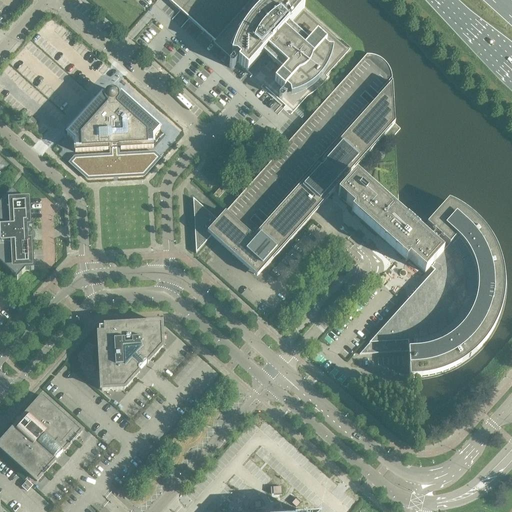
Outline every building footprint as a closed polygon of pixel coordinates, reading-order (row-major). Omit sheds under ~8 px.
[(294,0),(169,0),(169,1),(247,71),(267,49),(287,67),(274,81),(284,90),(286,88),(289,91),(290,96),(292,96),(298,94),(303,92),(308,89),(311,87),(315,84),(318,81),(321,77),(324,73),(327,68),(329,64),(330,60),(332,55),(333,49),(328,48),(324,45),(326,43),(316,34),(304,48),(284,31),(304,8),(294,0)] [(343,180),(394,124),(392,79),(391,73),(389,68),(386,64),(382,60),(377,58),(372,56),(366,56),(218,221),(193,199),(196,254),(212,236),(236,251),(239,248),(264,270),(339,186),(343,190),(337,196),(354,210),(351,213),(406,262),(409,259),(425,274),(430,268),(434,271),(359,355),(408,352),(409,378),(420,378),(424,377),(432,376),(446,372),(453,368),(457,366),(467,360),(471,357),(476,353),(478,350),(481,347),(481,346),(484,343),(487,340),(489,337),(491,333),(494,330),(495,326),(497,322),(499,318),(500,314),(501,311),(502,307),(504,298),(505,289),(504,278),(503,269),(501,259),(497,250),(492,240),(488,233),(483,227),(478,222),(473,216),(465,210),(449,201),(421,233),(400,215),(399,214),(388,205),(355,175),(347,184),(343,180)] [(102,96),(67,135),(74,142),(75,153),(108,151),(108,148),(111,148),(111,156),(75,158),(71,163),(88,179),(143,176),(159,158),(154,154),(118,156),(117,148),(117,147),(120,147),(120,150),(153,148),(153,138),(160,130),(121,95),(118,98),(104,99),(102,96)] [(27,123),(31,127),(31,128),(37,122),(32,118),(27,123)] [(264,139),(268,143),(273,147),(282,137),(273,129),(264,139)] [(222,185),(213,196),(217,200),(227,189),(222,185)] [(25,271),(34,271),(32,241),(29,241),(29,229),(31,229),(30,199),(21,200),(12,191),(0,204),(0,265),(17,281),(25,271)] [(98,328),(102,391),(125,390),(162,347),(163,347),(161,324),(98,328)] [(0,444),(0,448),(30,475),(37,482),(82,432),(43,397),(0,444)] [(27,481),(22,487),(27,491),(32,486),(27,481)]
